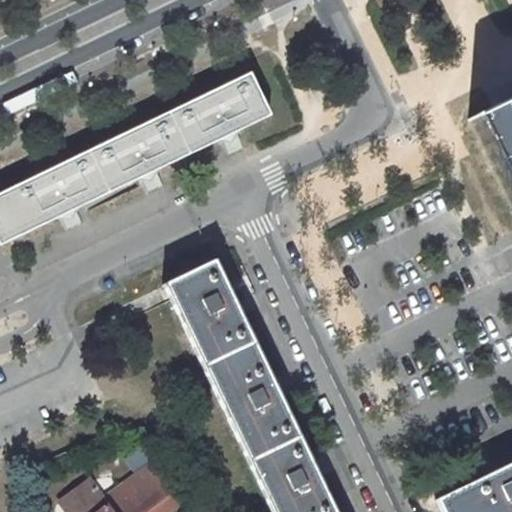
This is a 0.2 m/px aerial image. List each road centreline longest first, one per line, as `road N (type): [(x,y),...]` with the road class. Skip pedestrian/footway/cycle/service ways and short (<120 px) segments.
road 1 (residential): [(241,185),(397,511)]
road 2 (residential): [(324,0),(377,118),(241,185)]
road 3 (residential): [(241,185),(43,282)]
road 4 (tertiary): [(0,90),(189,0)]
road 5 (tertiary): [(119,0),(0,57)]
